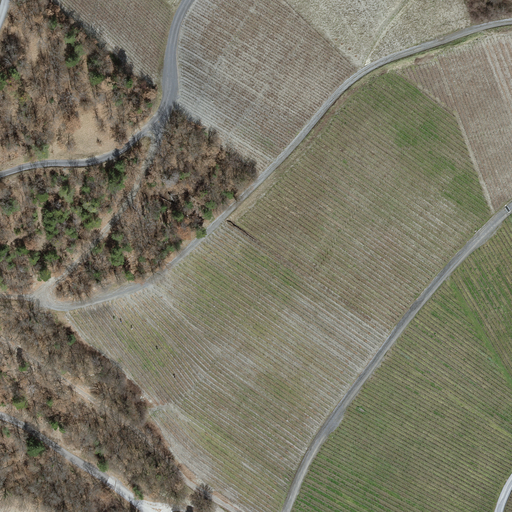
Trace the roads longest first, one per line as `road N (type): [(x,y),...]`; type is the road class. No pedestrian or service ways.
road 1 (track): [(162,112),(140,174),(94,246),(42,287),(44,300),(95,304),(219,226),(351,81),(474,27),(511,20)]
road 2 (unclassified): [(511,203),(472,239),(330,415),(282,511)]
road 3 (unclassified): [(183,0),(165,52),(162,112),(124,149),(86,163),(42,160),(0,173)]
road 4 (track): [(0,346),(129,428),(189,487),(230,511)]
road 5 (unclassified): [(148,511),(0,415)]
